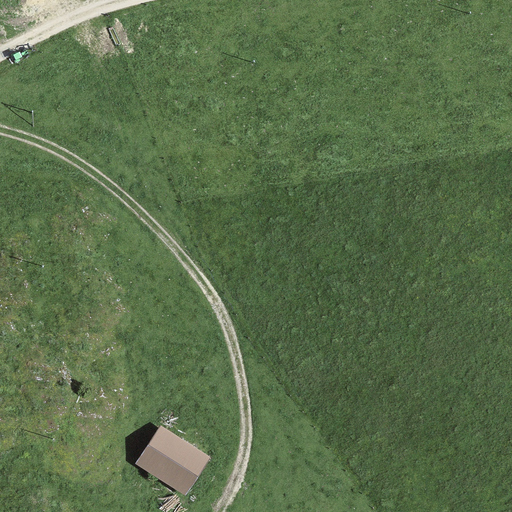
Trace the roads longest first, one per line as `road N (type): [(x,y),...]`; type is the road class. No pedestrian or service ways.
road 1 (track): [(0,130),(79,163),(127,200),(213,295),(232,338),(246,409),(246,465),(228,499)]
road 2 (track): [(0,56),(124,0)]
